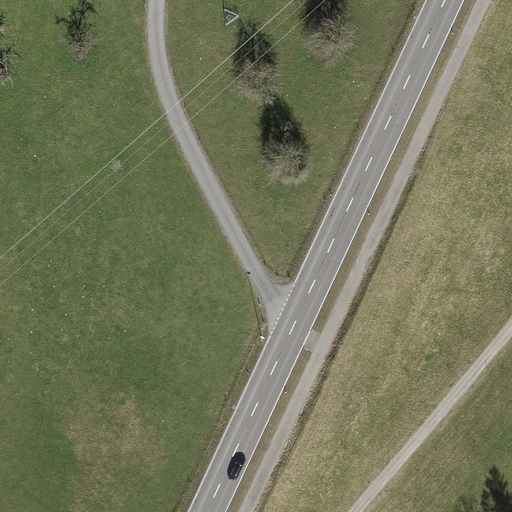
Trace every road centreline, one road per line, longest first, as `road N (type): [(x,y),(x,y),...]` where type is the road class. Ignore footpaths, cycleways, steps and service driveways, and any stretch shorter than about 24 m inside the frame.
road 1 (secondary): [(207,511),(446,0)]
road 2 (track): [(293,328),(263,290),(169,107),(154,44),(158,0)]
road 3 (track): [(511,330),(359,511)]
